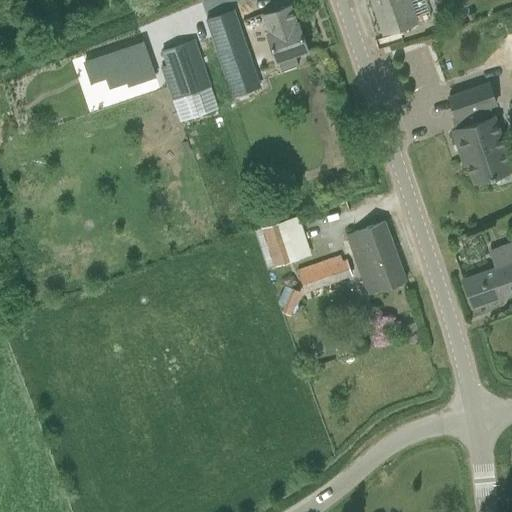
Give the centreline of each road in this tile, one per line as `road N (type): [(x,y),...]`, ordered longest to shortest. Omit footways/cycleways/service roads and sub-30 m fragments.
road 1 (tertiary): [(484,429),(341,0)]
road 2 (unclassified): [(322,511),(415,443),(484,429)]
